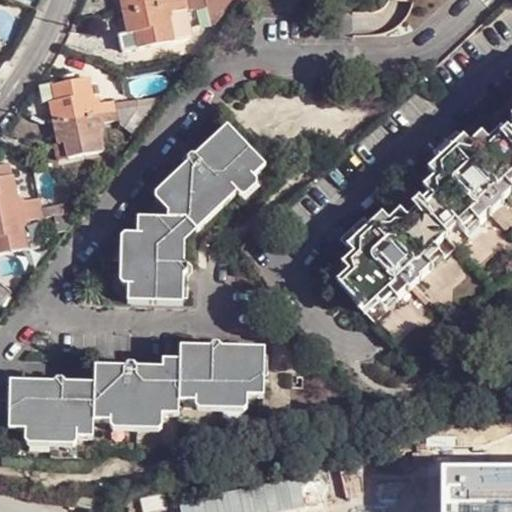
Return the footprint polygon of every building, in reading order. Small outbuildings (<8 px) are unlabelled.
[(125,0),(126,1),(128,13),(187,0),(125,0)] [(130,23),(133,34),(139,32),(140,48),(176,40),(172,18),(177,12),(191,9),(189,0),(187,0),(128,13),(130,23)] [(210,4),(209,0),(189,0),(191,9),(210,4)] [(209,0),(210,4),(214,25),(233,0),(209,0)] [(133,34),(129,34),(131,50),(140,48),(139,32),(133,34)] [(57,121),(118,111),(116,101),(101,104),(94,99),(90,77),(57,84),(58,99),(53,101),(55,111),(57,121)] [(58,99),(57,84),(46,85),(49,101),(53,101),(58,99)] [(157,105),(171,85),(128,91),(116,101),(118,111),(157,105)] [(157,105),(118,111),(120,121),(123,121),(123,125),(136,133),(157,105)] [(118,111),(57,121),(59,133),(61,145),(67,143),(70,158),(105,151),(101,130),(106,123),(120,121),(118,111)] [(268,165),(230,125),(207,147),(188,166),(162,192),(174,204),(172,216),(165,215),(139,216),(138,231),(131,232),(129,283),(128,300),(184,301),(184,283),(185,257),(187,234),(195,226),(198,231),(237,194),(254,177),(268,165)] [(511,137),(510,136),(503,131),(490,140),(484,134),(473,145),(466,138),(432,170),(437,178),(427,189),(434,194),(425,203),(451,234),(461,225),(464,228),(477,218),(480,223),(492,212),(494,213),(505,203),(504,200),(511,193),(511,186),(511,185),(511,137)] [(188,166),(207,147),(204,144),(195,152),(191,152),(186,157),(185,163),(188,166)] [(0,217),(45,208),(43,199),(28,202),(21,197),(17,176),(0,179),(0,217)] [(245,197),(258,184),(254,177),(237,194),(245,197)] [(156,199),(164,208),(165,215),(172,216),(174,204),(162,192),(158,196),(156,199)] [(451,234),(425,203),(410,216),(403,209),(391,221),(385,214),(351,245),(357,252),(345,264),(352,270),(337,283),(368,318),(382,304),(384,305),(396,294),(399,297),(410,288),(413,289),(423,279),(422,275),(434,266),(430,262),(442,250),(437,246),(451,234)] [(67,213),(65,204),(45,208),(46,217),(67,213)] [(0,254),(31,248),(27,227),(32,221),(46,217),(45,208),(0,217),(0,254)] [(129,283),(131,232),(126,232),(121,237),(119,279),(123,284),(129,283)] [(193,261),(189,257),(185,257),(184,283),(188,283),(188,278),(193,272),(193,261)] [(0,300),(4,304),(15,288),(0,277),(0,300)] [(262,394),(265,346),(223,344),(195,343),(179,342),(178,356),(162,355),(162,363),(150,363),(123,362),(96,360),(95,379),(80,378),(52,377),(13,376),(11,421),(26,421),(26,429),(77,431),(92,431),(94,418),(108,419),(160,419),(161,412),(177,413),(179,400),(195,400),(248,403),(248,394),(262,394)] [(56,370),(53,372),(52,377),(80,378),(80,374),(70,375),(66,370),(56,370)] [(248,403),(195,400),(202,409),(239,410),(248,403)] [(114,429),(153,429),(160,419),(108,419),(114,429)] [(77,431),(26,429),(25,434),(30,439),(72,440),(76,435),(77,431)] [(77,487),(73,500),(103,510),(107,493),(77,487)] [(220,511),(259,511),(262,508),(232,492),(220,511)]
